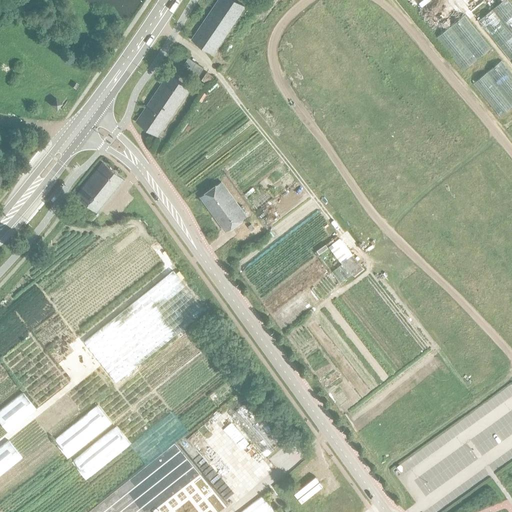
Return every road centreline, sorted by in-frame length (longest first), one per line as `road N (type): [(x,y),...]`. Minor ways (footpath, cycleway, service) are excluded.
road 1 (unclassified): [(385,511),(163,197),(87,123)]
road 2 (track): [(469,390),(228,90)]
road 3 (track): [(511,152),(390,0)]
road 4 (secondary): [(87,123),(170,0)]
road 5 (secondary): [(0,229),(87,123)]
road 6 (unknown): [(511,398),(413,469),(410,482)]
